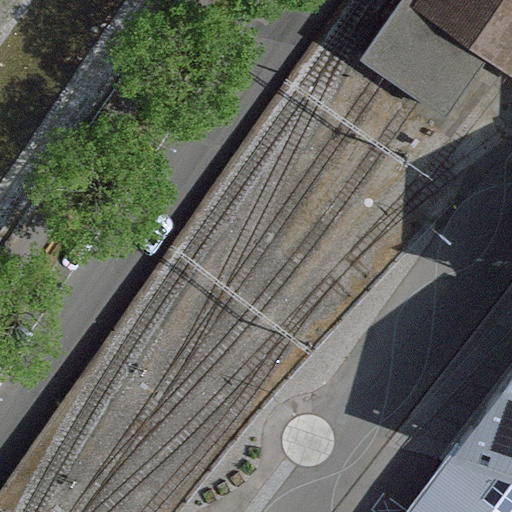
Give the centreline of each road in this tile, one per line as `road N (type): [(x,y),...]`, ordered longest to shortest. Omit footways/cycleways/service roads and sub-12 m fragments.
road 1 (tertiary): [(0,431),(301,0)]
road 2 (residential): [(319,511),(511,265)]
